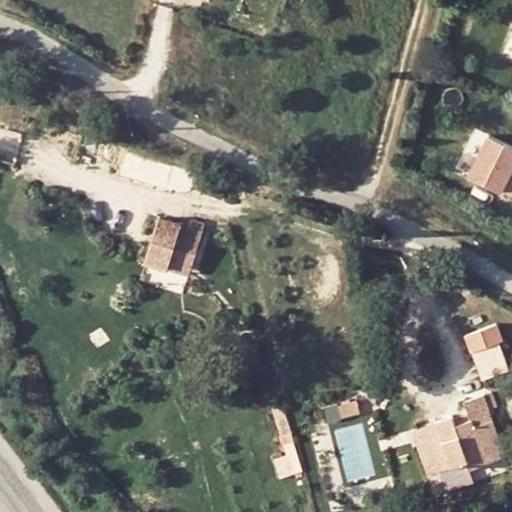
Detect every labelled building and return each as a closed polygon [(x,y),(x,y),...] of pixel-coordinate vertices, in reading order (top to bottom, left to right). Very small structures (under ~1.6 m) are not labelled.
[(511,150),(491,139),(470,180),(502,195),(503,193),(511,197),(511,150)] [(198,244),(154,235),(145,279),(167,284),(169,276),(191,281),(198,244)] [(200,238),(189,235),(188,241),(199,244),(200,238)] [(191,281),(169,276),(167,284),(189,288),(191,281)] [(505,345),(501,328),(469,337),(474,354),(505,345)] [(251,350),(241,347),(235,365),(252,371),(258,353),(251,350)] [(492,395),(485,397),(464,403),(469,420),(455,424),(452,417),(433,423),(435,431),(421,437),(432,475),(461,464),(465,473),(505,461),(489,412),(496,410),(492,395)] [(433,423),(408,431),(424,478),(432,475),(421,437),(435,431),(433,423)]
